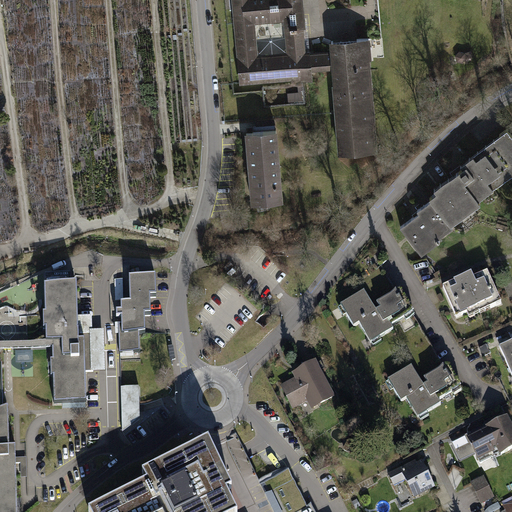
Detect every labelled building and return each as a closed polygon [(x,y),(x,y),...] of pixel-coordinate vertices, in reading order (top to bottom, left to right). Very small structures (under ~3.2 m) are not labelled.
[(319,53),(309,54),(309,51),(304,52),(302,26),(304,25),(303,16),(301,0),(234,0),(236,22),(241,82),(293,78),(293,80),(297,80),(303,79),(312,78),(311,68),(320,68),(319,53)] [(333,52),(319,53),(320,68),(334,66),(335,84),(334,84),(340,152),(376,149),(368,58),(370,57),(368,38),(332,41),(333,52)] [(465,53),(460,51),(455,56),(458,61),(463,63),(467,59),(473,57),(472,51),(465,53)] [(303,79),(297,80),(298,92),(287,93),(288,102),(303,100),(301,89),(303,89),(303,79)] [(418,212),(400,225),(423,253),(454,226),(452,224),(480,203),(479,199),(511,174),(511,135),(507,130),(461,165),(463,167),(455,173),(435,189),(437,192),(418,208),(420,210),(418,212)] [(275,131),(244,135),(252,206),(282,202),(275,131)] [(71,274),(45,275),(46,287),(44,287),(46,344),(53,343),(54,404),(87,403),(86,372),(106,372),(105,331),(79,332),(77,286),(71,286),(71,274)] [(462,281),(444,289),(457,317),(466,313),(469,319),(501,304),(487,274),(474,280),(472,276),(462,281)] [(156,278),(129,278),(130,304),(121,304),(121,311),(116,312),(116,318),(121,318),(121,324),(119,324),(119,353),(140,353),(140,335),(146,334),(145,316),(151,316),(151,298),(156,298),(156,278)] [(118,279),(117,299),(126,299),(126,279),(118,279)] [(364,293),(340,306),(353,328),(359,325),(370,344),(393,331),(390,326),(413,313),(406,301),(400,291),(377,304),(380,310),(375,313),(364,293)] [(511,341),(510,342),(499,347),(511,374),(511,341)] [(297,378),(282,385),(293,409),(309,401),(313,407),(335,396),(317,360),(296,370),(293,372),(297,378)] [(413,368),(390,382),(402,402),(408,399),(419,418),(440,405),(438,401),(461,387),(453,375),(448,366),(425,379),(428,384),(424,386),(413,368)] [(0,511),(17,511),(16,447),(10,447),(9,408),(1,408),(0,370),(0,511)] [(121,388),(123,433),(140,419),(139,387),(121,388)] [(498,421),(452,444),(461,460),(476,453),(481,463),(500,453),(501,455),(511,449),(511,422),(509,416),(498,421)] [(235,511),(232,505),(227,494),(232,492),(208,444),(142,476),(147,485),(90,511),(235,511)] [(415,460),(388,473),(394,485),(406,480),(414,497),(436,486),(423,460),(417,463),(415,460)] [(276,511),(298,511),(309,507),(292,470),(263,484),(276,511)] [(484,475),(470,482),(481,504),(495,496),(484,475)] [(511,511),(511,501),(503,506),(506,511),(503,511),(511,511)]
